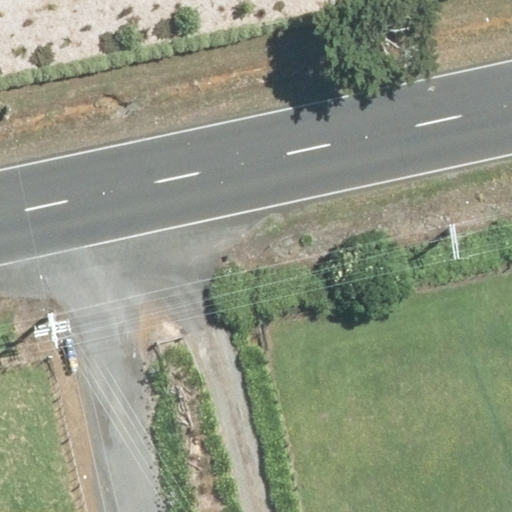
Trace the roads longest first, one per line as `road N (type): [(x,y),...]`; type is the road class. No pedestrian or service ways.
road 1 (tertiary): [(511,106),(0,216)]
road 2 (unknown): [(67,201),(133,511)]
